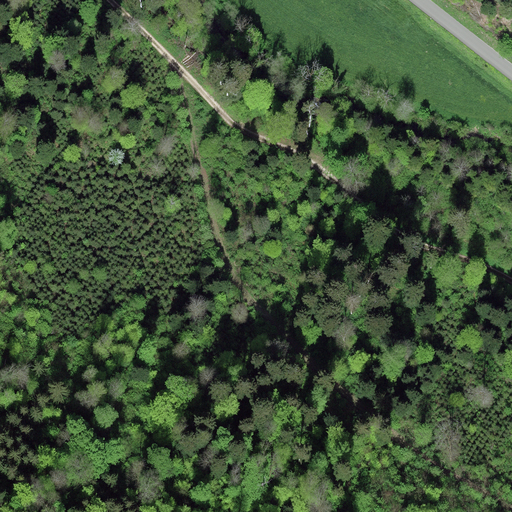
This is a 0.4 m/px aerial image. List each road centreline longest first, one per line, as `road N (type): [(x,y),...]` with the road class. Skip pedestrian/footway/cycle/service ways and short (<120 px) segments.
road 1 (track): [(174,60),(213,236),(242,290),(401,444),(511,510)]
road 2 (track): [(511,285),(415,243),(364,207),(326,162),(246,133),(111,0)]
